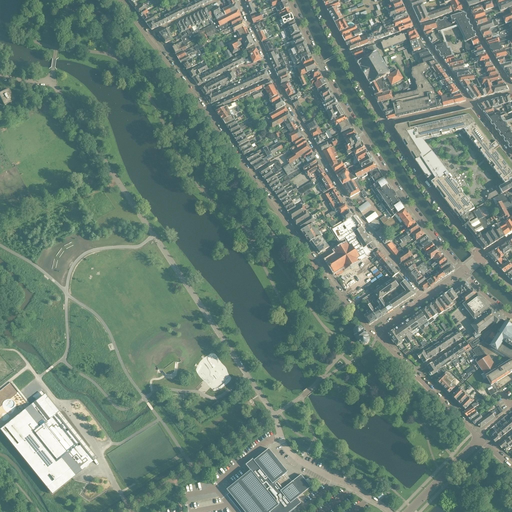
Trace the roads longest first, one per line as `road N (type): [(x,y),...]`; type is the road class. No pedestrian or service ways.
road 1 (unclassified): [(273,416),(55,86),(0,76)]
road 2 (unclassified): [(462,271),(389,177),(289,0)]
road 3 (residential): [(273,77),(343,194),(424,298)]
road 4 (unclassified): [(239,159),(375,333)]
road 5 (unclassified): [(385,125),(481,255)]
road 6 (residential): [(389,511),(305,465),(282,442),(273,416)]
road 7 (unclassified): [(317,0),(385,125)]
